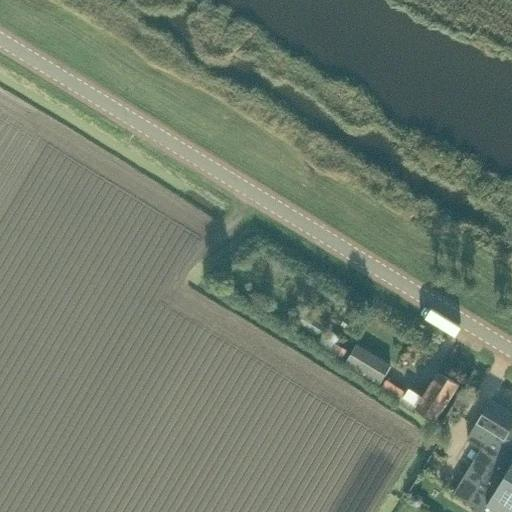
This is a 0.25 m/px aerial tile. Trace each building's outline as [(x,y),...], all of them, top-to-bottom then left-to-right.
[(330,333),(322,347),(331,352),(336,344),(339,339),(330,333)] [(336,344),(331,352),(343,360),(348,352),(336,344)] [(393,368),(359,347),(347,366),(382,387),(393,368)] [(437,420),(449,402),(461,385),(439,371),(417,407),(437,420)] [(387,381),(382,389),(399,400),(404,391),(387,381)] [(511,511),(511,439),(507,436),(511,427),(511,416),(489,402),(467,439),(481,449),(453,494),(483,511),(484,511),(488,506),(497,511),(511,511)] [(417,506),(421,505),(423,502),(422,498),(419,496),(415,497),(413,500),(414,504),(417,506)]
